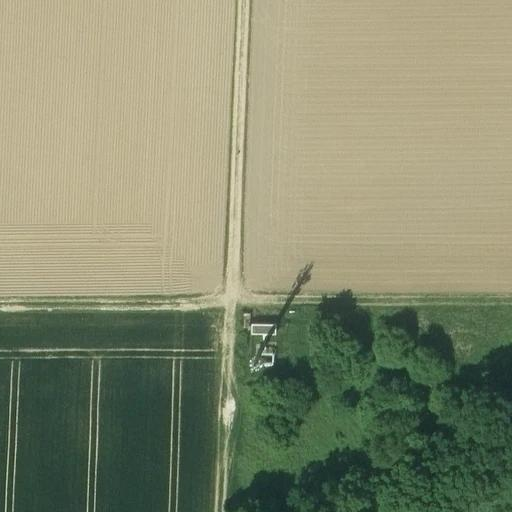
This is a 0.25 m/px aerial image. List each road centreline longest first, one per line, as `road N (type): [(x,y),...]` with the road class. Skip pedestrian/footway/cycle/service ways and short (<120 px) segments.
road 1 (track): [(248,0),(235,303)]
road 2 (track): [(235,303),(511,299)]
road 3 (track): [(235,303),(0,306)]
road 4 (track): [(223,511),(235,303)]
